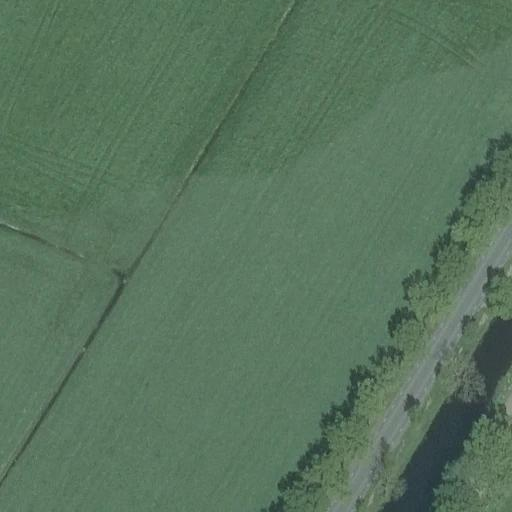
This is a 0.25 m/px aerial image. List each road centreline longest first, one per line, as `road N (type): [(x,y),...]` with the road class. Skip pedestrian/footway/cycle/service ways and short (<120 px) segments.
road 1 (secondary): [(342,511),(511,226)]
road 2 (unclassified): [(450,511),(511,407)]
